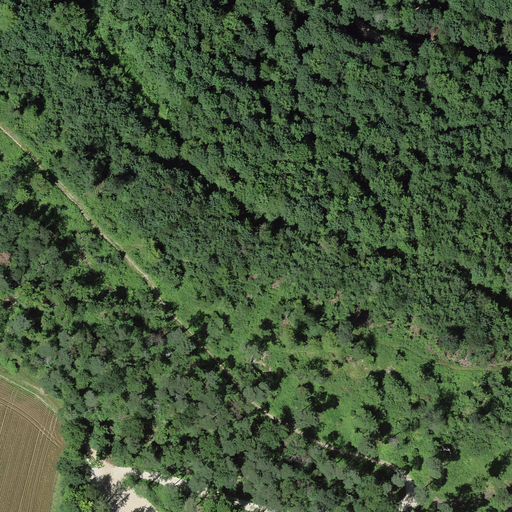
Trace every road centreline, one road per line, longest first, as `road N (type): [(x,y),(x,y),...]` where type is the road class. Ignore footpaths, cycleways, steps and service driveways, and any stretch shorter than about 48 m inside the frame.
road 1 (track): [(511,303),(443,271),(238,210),(211,192),(80,18),(75,0)]
road 2 (track): [(245,398),(312,441),(395,467),(411,482),(409,503),(394,511)]
road 3 (track): [(338,0),(383,40),(511,60)]
road 4 (track): [(115,477),(0,350)]
road 5 (track): [(272,511),(139,471),(115,477)]
